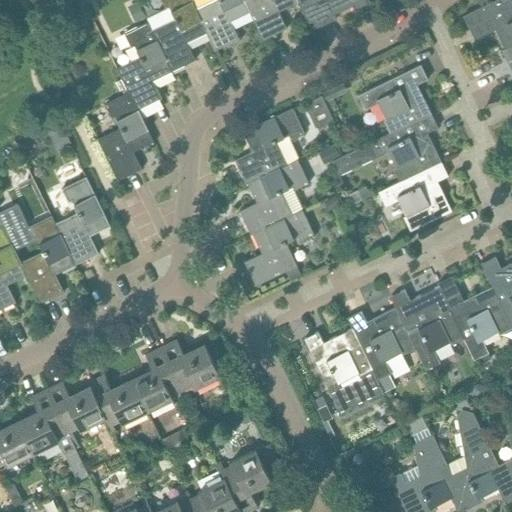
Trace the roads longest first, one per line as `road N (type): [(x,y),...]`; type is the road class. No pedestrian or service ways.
road 1 (residential): [(177,286),(197,126),(427,3)]
road 2 (residential): [(236,328),(500,219)]
road 3 (residential): [(336,511),(258,351),(236,328)]
road 4 (residential): [(0,372),(177,286)]
road 5 (residential): [(476,125),(427,3)]
